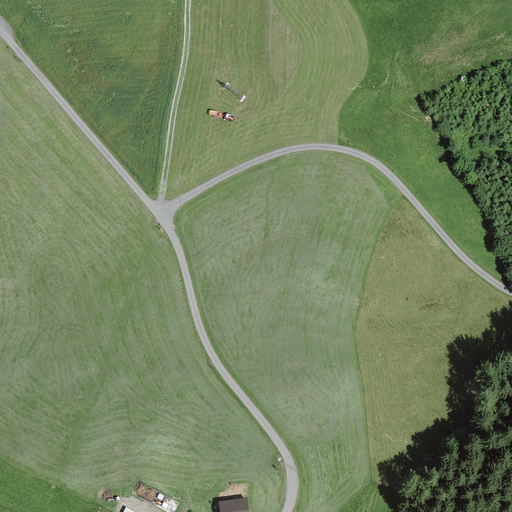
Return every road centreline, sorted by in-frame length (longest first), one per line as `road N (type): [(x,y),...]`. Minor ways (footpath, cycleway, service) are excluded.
road 1 (track): [(160,217),(271,155),(342,149),(378,163),(459,251),(511,290)]
road 2 (track): [(288,511),(292,470),(203,340),(177,245),(160,217)]
road 3 (track): [(0,31),(160,217)]
